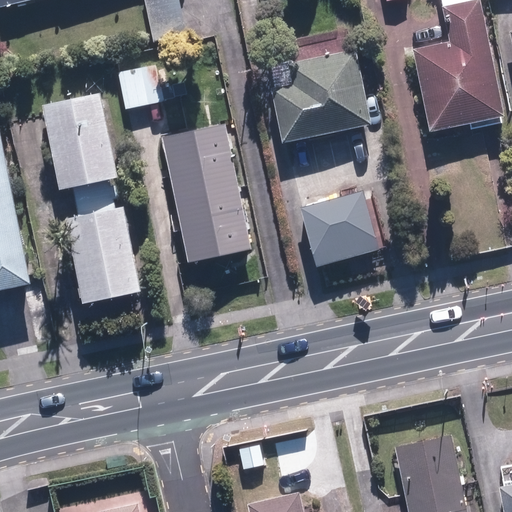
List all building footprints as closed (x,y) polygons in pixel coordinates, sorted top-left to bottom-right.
[(183,0),(148,0),(158,41),(191,34),(183,0)] [(510,113),(484,0),(470,0),(448,5),(447,5),(455,40),(417,49),(435,130),(510,113)] [(278,87),(289,142),(379,123),(363,48),(294,63),(298,83),(278,87)] [(123,72),(131,108),(179,97),(170,61),(123,72)] [(126,176),(106,91),(48,104),(68,189),(126,176)] [(259,247),(230,122),(167,137),(196,261),(259,247)] [(0,290),(44,281),(9,129),(0,131),(0,290)] [(306,207),(323,265),(384,248),(368,190),(306,207)] [(151,289),(131,204),(74,218),(93,302),(151,289)] [(468,511),(452,435),(396,447),(409,511),(468,511)] [(309,511),(304,488),(254,499),(256,511),(309,511)]
